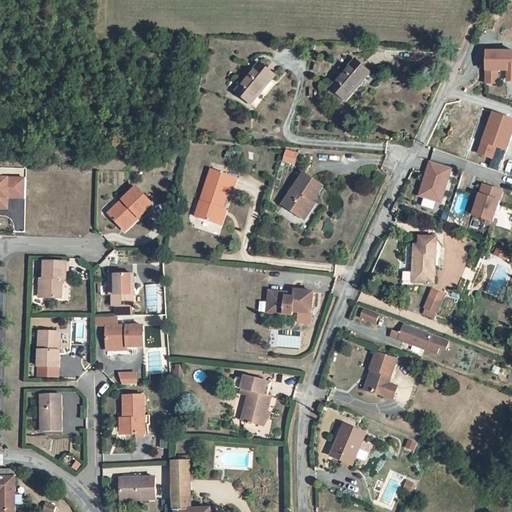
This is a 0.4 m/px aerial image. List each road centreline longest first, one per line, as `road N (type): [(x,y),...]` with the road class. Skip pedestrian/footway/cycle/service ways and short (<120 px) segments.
road 1 (residential): [(304,511),(306,397),(346,293),(484,0)]
road 2 (unknown): [(354,276),(226,259)]
